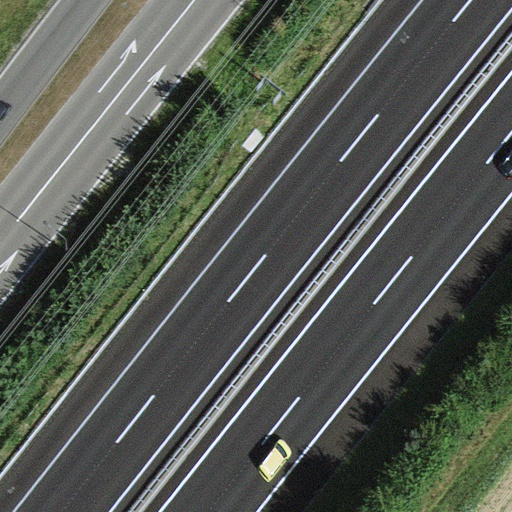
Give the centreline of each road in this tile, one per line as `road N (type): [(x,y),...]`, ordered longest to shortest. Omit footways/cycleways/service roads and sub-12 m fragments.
road 1 (motorway): [(471,0),(62,511)]
road 2 (motorway): [(209,511),(511,132)]
road 3 (primary): [(0,275),(201,19)]
road 4 (primary): [(87,0),(0,114)]
